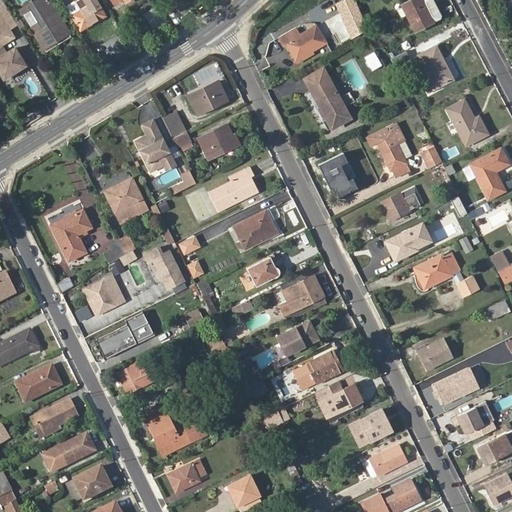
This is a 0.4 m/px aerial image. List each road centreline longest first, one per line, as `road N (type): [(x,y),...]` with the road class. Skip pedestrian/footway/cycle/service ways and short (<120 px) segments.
road 1 (residential): [(219,25),(462,511)]
road 2 (residential): [(0,197),(155,511)]
road 3 (primary): [(0,164),(219,25)]
